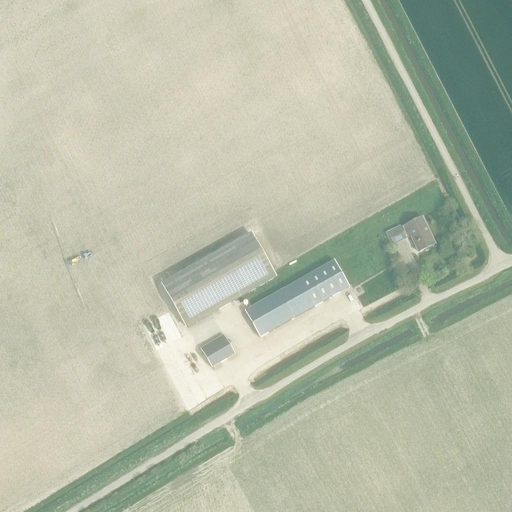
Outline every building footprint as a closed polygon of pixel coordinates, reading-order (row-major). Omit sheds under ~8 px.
[(420,253),(435,246),(422,219),(405,227),(407,231),(403,233),(400,227),(389,233),(395,245),(413,237),(420,253)] [(162,284),(187,329),(278,279),(252,233),(162,284)] [(246,313),(260,338),(294,319),(350,288),(336,263),(246,313)] [(292,271),(281,276),(283,281),(278,283),(279,287),(296,280),(292,271)] [(200,350),(212,369),(236,355),(224,336),(200,350)]
